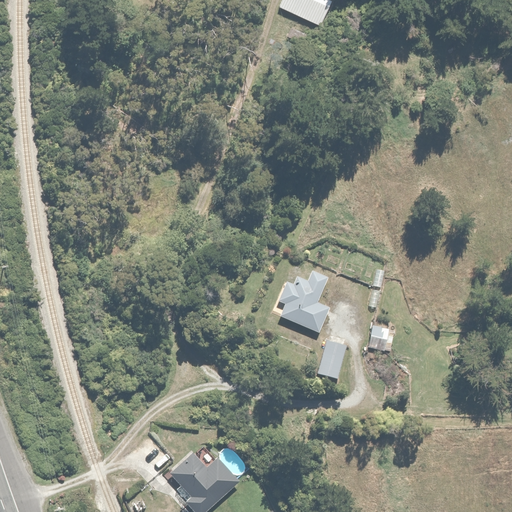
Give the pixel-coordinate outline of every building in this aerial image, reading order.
[(279,0),(310,13),(315,0),(279,0)] [(445,66),(446,80),(454,79),(454,66),(445,66)] [(370,286),(379,288),(382,269),(373,268),(370,286)] [(280,315),(323,328),(331,303),(323,300),(331,274),(316,269),(314,275),(307,273),(305,281),(292,277),(280,315)] [(379,288),(370,286),(366,307),(375,309),(379,288)] [(393,322),(372,318),(366,346),(387,351),(393,322)] [(345,341),(325,337),(318,369),(338,373),(345,341)] [(192,511),(206,511),(239,482),(215,457),(213,460),(203,449),(196,455),(191,450),(166,473),(187,496),(182,501),(192,511)]
